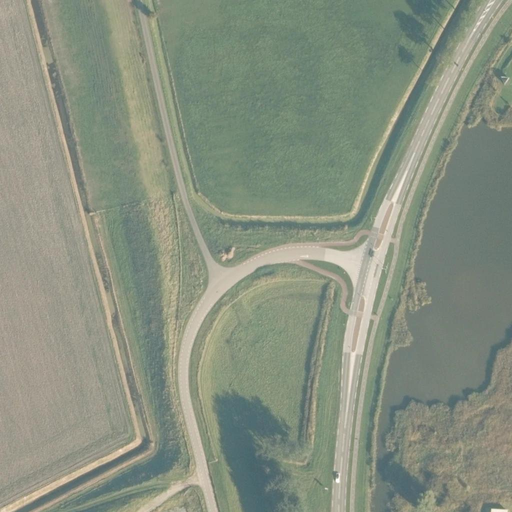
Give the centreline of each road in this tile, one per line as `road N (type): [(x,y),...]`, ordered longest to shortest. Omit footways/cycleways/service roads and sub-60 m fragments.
road 1 (unclassified): [(220,285),(187,211),(137,0)]
road 2 (unclassified): [(220,285),(194,317),(183,367),(211,511)]
road 3 (primary): [(396,194),(460,54)]
road 4 (unclassified): [(220,285),(287,255),(365,266)]
road 5 (primary): [(338,511),(352,368)]
